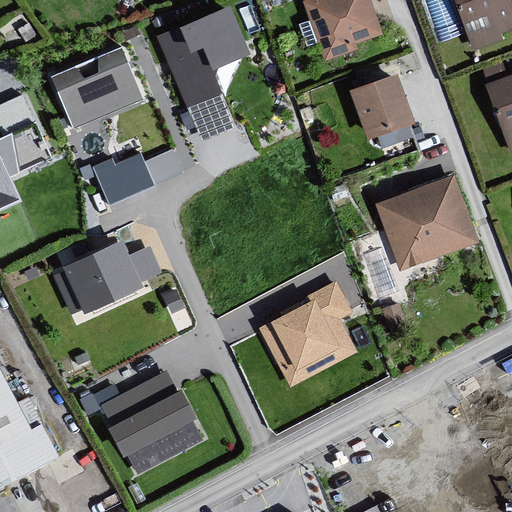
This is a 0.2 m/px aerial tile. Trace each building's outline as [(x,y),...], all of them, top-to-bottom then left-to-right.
[(367,0),(305,0),(325,58),(351,49),(347,39),(378,29),(367,0)] [(511,35),(511,18),(505,0),(448,0),(471,56),(503,46),(500,42),(511,35)] [(229,2),(155,34),(202,143),(237,128),(214,75),(218,66),(250,52),(229,2)] [(124,51),(43,79),(68,133),(150,105),(124,51)] [(395,72),(349,90),(367,137),(413,119),(395,72)] [(511,73),(485,84),(511,153),(511,152),(511,73)] [(35,123),(0,139),(0,210),(22,200),(11,176),(51,158),(35,123)] [(140,143),(94,162),(109,197),(186,165),(175,140),(144,152),(140,143)] [(479,241),(455,174),(375,202),(398,269),(479,241)] [(119,241),(66,264),(69,270),(57,275),(72,309),(83,304),(85,310),(140,285),(137,279),(158,270),(147,246),(125,256),(119,241)] [(336,280),(314,291),(317,297),(259,328),(291,387),(358,351),(341,318),(353,312),(336,280)] [(0,370),(0,489),(60,460),(41,422),(29,428),(0,370)] [(168,372),(99,408),(136,481),(206,445),(168,372)]
